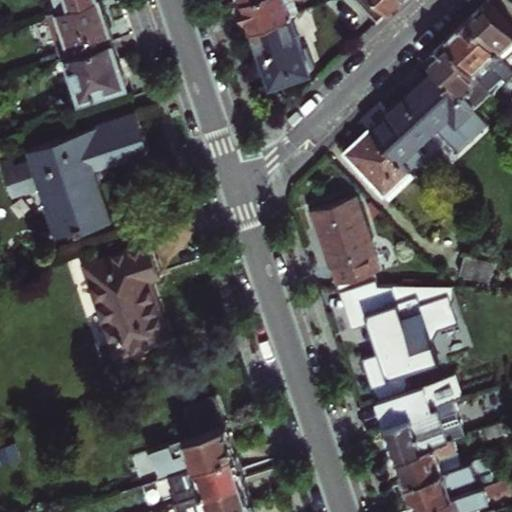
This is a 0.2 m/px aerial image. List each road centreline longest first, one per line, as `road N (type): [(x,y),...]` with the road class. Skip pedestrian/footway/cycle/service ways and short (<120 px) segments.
road 1 (residential): [(235,184),(345,511)]
road 2 (residential): [(235,184),(271,161),(445,0)]
road 3 (residential): [(173,0),(235,184)]
